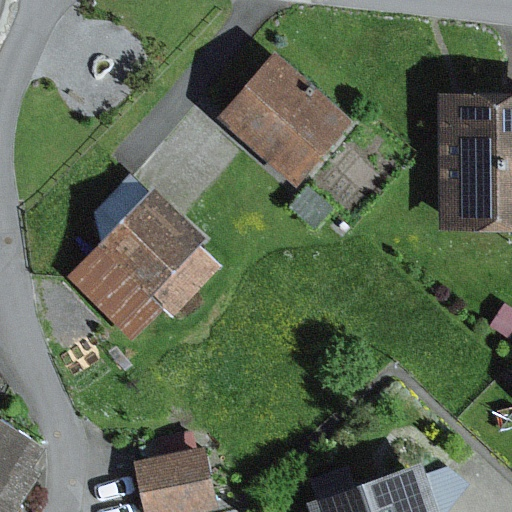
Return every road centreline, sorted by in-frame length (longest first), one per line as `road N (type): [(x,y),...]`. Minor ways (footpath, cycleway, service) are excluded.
road 1 (residential): [(65,511),(65,450),(16,328),(0,216)]
road 2 (residential): [(0,116),(45,0)]
